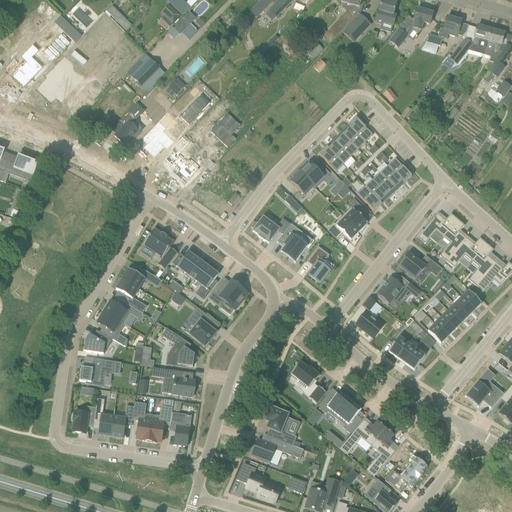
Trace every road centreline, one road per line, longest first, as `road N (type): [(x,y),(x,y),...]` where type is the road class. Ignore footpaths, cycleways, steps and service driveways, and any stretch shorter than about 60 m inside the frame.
road 1 (residential): [(203,468),(65,448),(53,436),(71,328),(150,196)]
road 2 (residential): [(444,182),(368,101),(351,98),(269,179),(221,244)]
road 3 (residential): [(203,468),(238,356),(287,296)]
road 4 (residential): [(444,182),(326,328)]
road 5 (residential): [(150,196),(0,119)]
road 6 (residential): [(326,328),(431,408)]
road 7 (residential): [(511,310),(431,408)]
